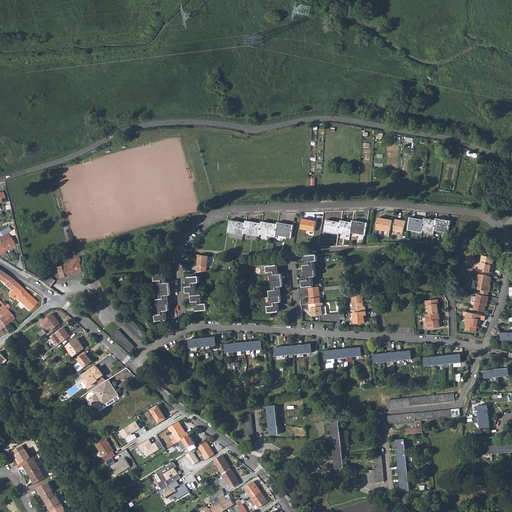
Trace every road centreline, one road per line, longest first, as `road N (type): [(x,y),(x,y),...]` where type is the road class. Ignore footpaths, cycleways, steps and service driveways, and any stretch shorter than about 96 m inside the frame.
road 1 (unclassified): [(511,160),(456,140),(335,119),(267,128),(166,122),(0,179)]
road 2 (residential): [(182,330),(180,246),(207,215),(376,203),(475,212),(502,228)]
road 3 (track): [(511,256),(462,246),(254,255),(180,246)]
road 4 (residential): [(483,347),(182,330)]
road 5 (residential): [(483,347),(459,404),(380,411),(390,497),(321,471)]
road 6 (track): [(306,409),(466,387)]
road 7 (track): [(145,351),(212,413),(262,442)]
road 8 (residential): [(502,228),(502,293),(483,347)]
